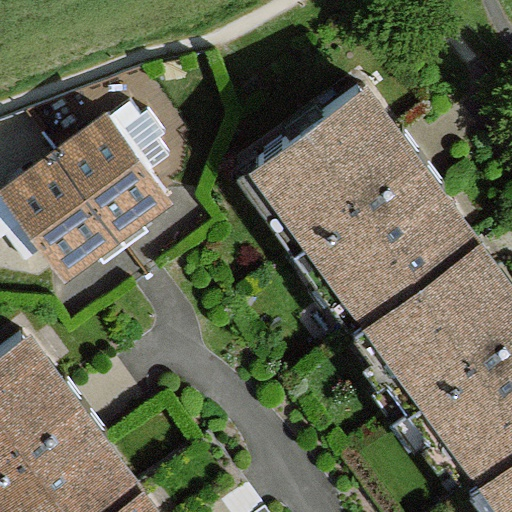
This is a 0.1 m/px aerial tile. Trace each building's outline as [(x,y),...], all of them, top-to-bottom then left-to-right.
[(370,72),(238,166),(295,244),(352,324),(483,230),(417,138),(370,72)] [(56,231),(82,268),(204,181),(137,86),(0,183),(0,209),(29,250),(56,231)] [(511,451),(511,269),(483,230),(352,324),(414,407),(470,482),(511,451)] [(0,511),(97,511),(147,476),(77,381),(32,320),(0,342),(0,511)] [(511,511),(511,451),(470,482),(491,511),(511,511)] [(173,511),(147,476),(97,511),(173,511)]
